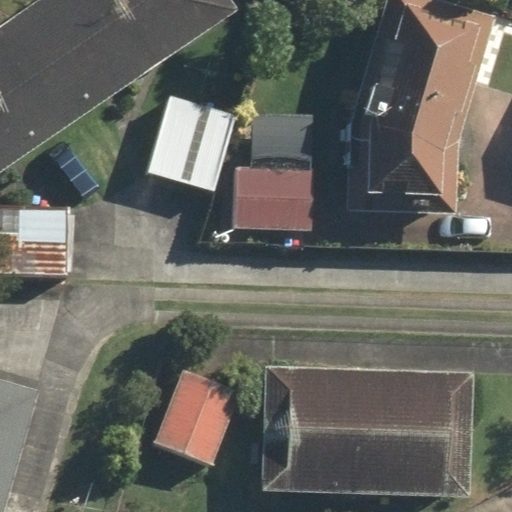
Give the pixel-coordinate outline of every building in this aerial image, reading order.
[(44,0),(0,30),(0,172),(228,17),(216,0),(44,0)] [(381,2),(355,113),(347,216),(430,222),(436,139),(476,39),(381,2)] [(228,126),(160,105),(137,183),(205,203),(228,126)] [(308,174),(228,172),(226,239),(307,240),(308,174)] [(62,213),(0,210),(0,284),(60,286),(62,213)] [(232,399),(174,375),(143,451),(201,475),(232,399)] [(255,377),(250,496),(456,503),(460,384),(255,377)] [(0,487),(23,401),(0,394),(0,487)]
